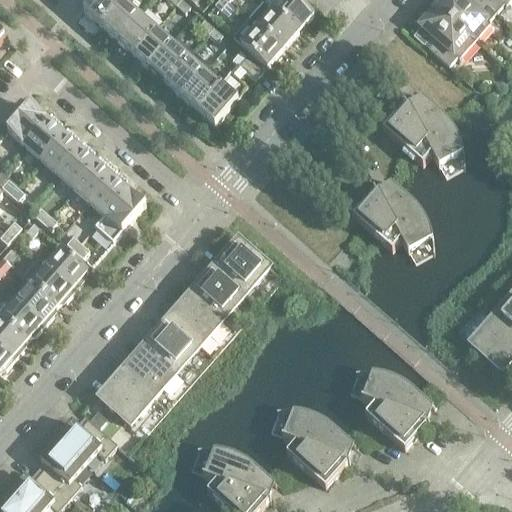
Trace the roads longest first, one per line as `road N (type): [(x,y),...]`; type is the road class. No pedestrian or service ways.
road 1 (residential): [(203,211),(0,443)]
road 2 (residential): [(0,114),(28,80),(52,77),(203,211)]
road 3 (residential): [(364,24),(203,211)]
road 4 (residential): [(482,455),(469,444),(323,511)]
